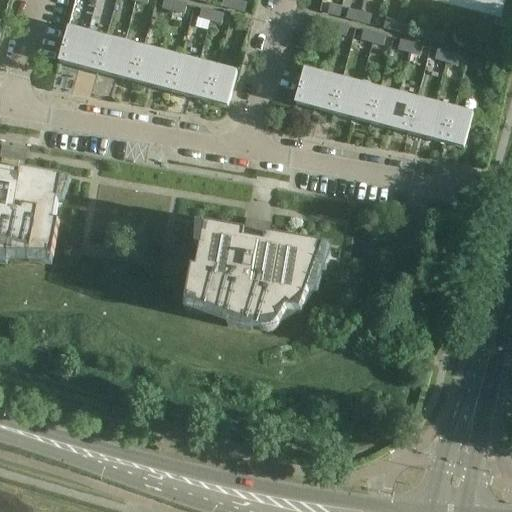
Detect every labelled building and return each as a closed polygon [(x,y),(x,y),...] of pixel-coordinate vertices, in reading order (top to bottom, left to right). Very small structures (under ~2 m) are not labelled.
[(165,0),(163,9),(174,12),(177,1),(173,0),(165,0)] [(230,0),(223,0),(221,9),(233,12),(236,1),(230,0)] [(481,12),(483,0),(463,0),(462,7),(481,12)] [(511,0),(483,0),(481,12),(500,17),(497,27),(511,31),(511,0)] [(189,4),(177,1),(174,12),(186,15),(189,4)] [(236,1),(233,12),(245,15),(247,4),(236,1)] [(343,8),(331,5),(328,16),(339,20),(343,8)] [(201,19),(211,22),(214,11),(204,8),(201,19)] [(351,10),(348,22),(358,24),(361,13),(351,10)] [(226,14),(214,11),(211,22),(223,25),(226,14)] [(361,13),(358,24),(370,28),(373,16),(361,13)] [(248,31),(251,21),(240,18),(237,28),(248,31)] [(335,34),(338,23),(328,20),(325,31),(335,34)] [(388,20),(385,32),(395,34),(398,22),(388,20)] [(398,22),(395,34),(408,38),(411,26),(398,22)] [(346,37),(349,26),(338,23),(335,34),(346,37)] [(78,69),(88,34),(69,29),(60,64),(78,69)] [(372,44),(375,33),(365,30),(362,41),(372,44)] [(425,30),(422,41),(432,44),(435,32),(425,30)] [(435,32),(432,44),(444,47),(447,36),(435,32)] [(384,47),(387,36),(375,33),(372,44),(384,47)] [(78,69),(97,74),(106,39),(88,34),(78,69)] [(473,42),(469,54),(482,57),(485,46),(486,39),(474,36),(473,42)] [(116,79),(125,44),(106,39),(97,74),(116,79)] [(409,54),(412,43),(402,40),(399,51),(409,54)] [(462,40),(459,51),(469,54),(473,42),(462,40)] [(421,57),(424,46),(412,43),(409,54),(421,57)] [(116,79),(135,84),(144,49),(125,44),(116,79)] [(154,89),(163,54),(144,49),(135,84),(154,89)] [(447,64),(450,53),(439,50),(436,61),(447,64)] [(458,67),(461,55),(450,53),(447,64),(458,67)] [(154,89),(172,94),(182,59),(163,54),(154,89)] [(191,99),(200,64),(182,59),(172,94),(191,99)] [(485,74),(488,63),(477,60),(474,71),(485,74)] [(191,99),(210,104),(219,69),(200,64),(191,99)] [(219,69),(210,104),(229,109),(238,74),(219,69)] [(314,111),(324,76),(305,71),(296,106),(314,111)] [(314,111),(333,116),(342,81),(324,76),(314,111)] [(333,116),(352,121),(361,86),(342,81),(333,116)] [(352,121),(370,126),(380,91),(361,86),(352,121)] [(370,126),(389,131),(398,96),(380,91),(370,126)] [(389,131),(408,136),(417,101),(398,96),(389,131)] [(408,136),(426,141),(436,106),(417,101),(408,136)] [(426,141),(445,146),(454,111),(436,106),(426,141)] [(474,116),(454,111),(445,146),(465,151),(474,116)] [(492,131),(495,119),(478,114),(474,126),(492,131)] [(0,257),(53,258),(53,259),(54,259),(60,224),(56,223),(63,181),(64,181),(64,180),(18,171),(21,157),(4,154),(1,169),(0,168),(0,257)] [(458,218),(461,208),(451,205),(448,215),(458,218)] [(252,228),(251,236),(205,228),(205,229),(198,271),(194,270),(188,306),(189,306),(189,305),(267,333),(269,334),(271,334),(272,333),(274,333),(276,332),(277,331),(278,329),(288,312),(302,314),(325,250),(326,251),(326,249),(267,239),(269,231),(252,228)]
